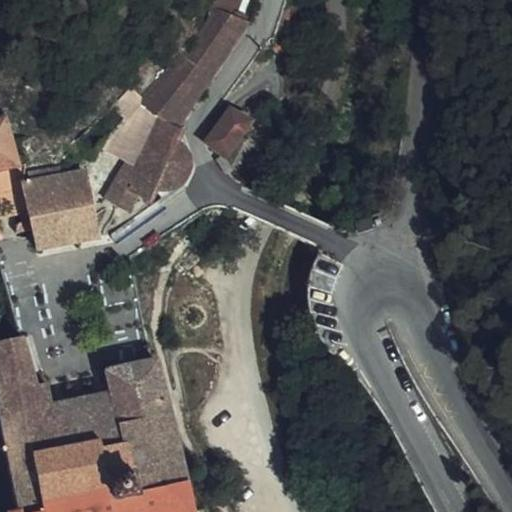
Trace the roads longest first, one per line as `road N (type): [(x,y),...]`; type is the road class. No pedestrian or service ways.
road 1 (secondary): [(511,488),(448,380),(422,307),(405,289),(377,285)]
road 2 (secondary): [(377,285),(363,297),(366,341),(456,511)]
road 3 (residential): [(21,269),(126,243),(215,181)]
road 4 (unclassified): [(215,181),(195,138),(202,113),(267,0)]
road 5 (unclassified): [(377,285),(335,238),(215,181)]
